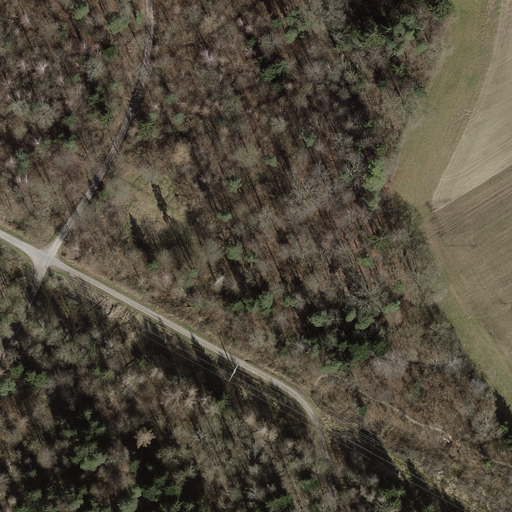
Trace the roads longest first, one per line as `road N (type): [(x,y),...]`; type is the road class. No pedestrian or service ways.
road 1 (track): [(299,394),(43,258)]
road 2 (track): [(146,0),(142,84),(113,153),(43,258)]
road 3 (track): [(299,394),(331,464),(334,511)]
